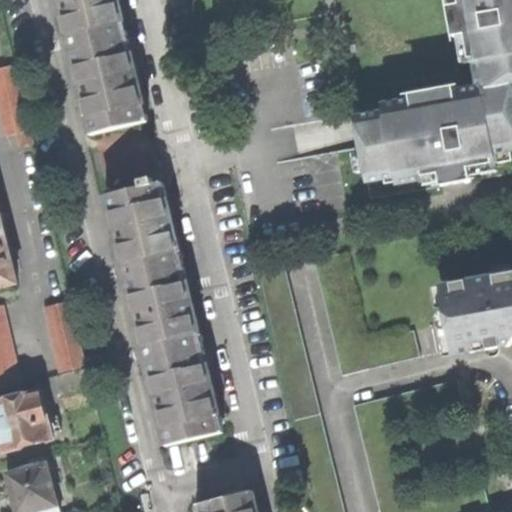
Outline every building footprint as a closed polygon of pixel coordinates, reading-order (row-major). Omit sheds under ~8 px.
[(60,0),(63,14),(72,50),(129,36),(129,34),(122,36),(119,22),(125,22),(119,0),(60,0)] [(478,63),(483,90),(511,85),(511,84),(511,0),(458,0),(459,7),(447,9),(452,38),(465,36),(470,65),(478,63)] [(129,37),(129,36),(72,50),(83,94),(93,134),(143,122),(143,120),(149,119),(149,117),(142,118),(139,105),(145,104),(132,49),(126,53),(123,38),(129,37)] [(17,133),(31,129),(15,64),(0,67),(0,119),(4,136),(17,133)] [(511,84),(511,85),(483,90),(484,94),(472,97),(471,92),(397,106),(398,114),(355,122),(357,132),(366,180),(384,176),(386,184),(439,174),(441,186),(453,184),(470,181),(468,169),(511,161),(510,148),(511,147),(511,84)] [(398,114),(397,106),(354,114),(355,122),(398,114)] [(35,143),(31,129),(17,133),(21,147),(35,143)] [(113,225),(127,280),(184,266),(184,264),(177,266),(174,252),(181,251),(167,198),(161,199),(157,183),(155,184),(154,177),(142,180),(143,187),(106,196),(113,225)] [(0,286),(16,283),(0,220),(0,286)] [(344,377),(421,357),(415,331),(363,343),(341,253),(315,260),(344,377)] [(133,304),(147,363),(204,349),(203,348),(197,349),(194,335),(200,334),(187,280),(181,282),(178,269),(185,267),(184,266),(127,280),(133,304)] [(257,273),(294,421),(321,414),(322,414),(285,266),(257,273)] [(511,274),(477,281),(478,289),(445,295),(445,293),(443,294),(454,350),(455,350),(455,348),(488,342),(511,337),(511,274)] [(45,308),(62,373),(88,367),(71,302),(45,308)] [(0,306),(0,388),(22,383),(3,306),(0,306)] [(511,346),(511,344),(511,337),(488,342),(490,351),(511,346)] [(153,385),(168,446),(224,432),(224,431),(217,432),(214,419),(220,417),(207,364),(201,366),(198,352),(204,351),(204,349),(147,363),(153,385)] [(379,511),(479,511),(490,509),(484,483),(405,503),(386,425),(464,406),(458,380),(354,406),(379,511)] [(0,440),(4,443),(6,451),(53,439),(52,432),(62,430),(58,416),(49,419),(41,389),(0,400),(0,440)] [(294,421),(316,511),(344,511),(321,414),(294,421)] [(18,511),(28,511),(39,509),(57,504),(47,464),(9,474),(14,494),(18,511)] [(258,511),(253,491),(196,505),(197,506),(203,505),(204,511),(258,511)]
